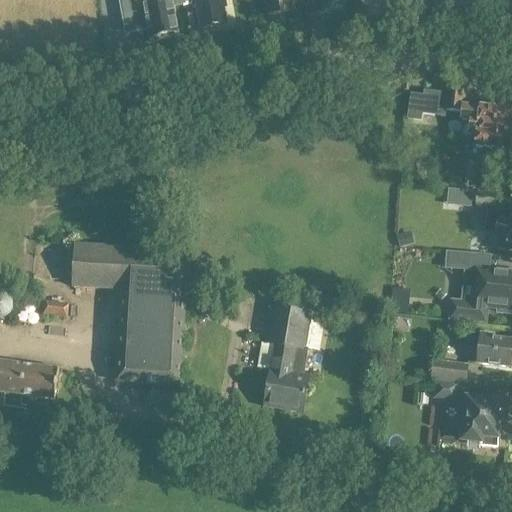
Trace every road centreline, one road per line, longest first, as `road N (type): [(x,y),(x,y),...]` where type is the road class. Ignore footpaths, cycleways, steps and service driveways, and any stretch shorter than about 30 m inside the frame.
road 1 (track): [(511,484),(233,437),(116,407),(74,352),(0,335)]
road 2 (tertiary): [(0,137),(511,43)]
